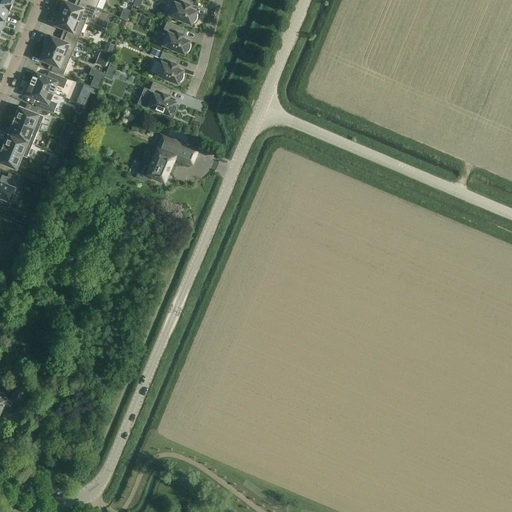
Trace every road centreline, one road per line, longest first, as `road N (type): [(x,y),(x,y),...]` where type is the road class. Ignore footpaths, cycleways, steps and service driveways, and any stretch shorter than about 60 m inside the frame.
road 1 (tertiary): [(0,477),(66,501),(96,489),(259,108)]
road 2 (unclassified): [(511,214),(259,108)]
road 3 (residential): [(217,0),(183,115)]
